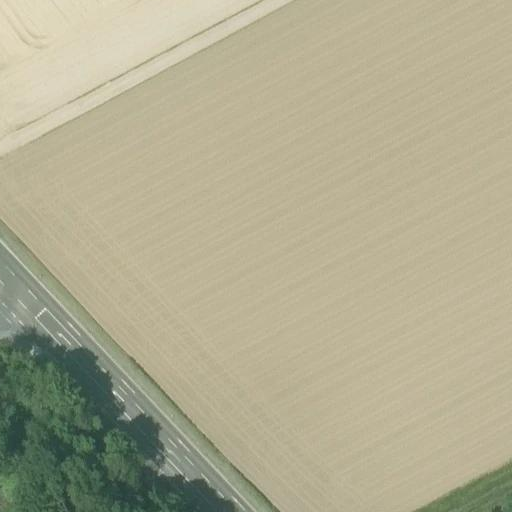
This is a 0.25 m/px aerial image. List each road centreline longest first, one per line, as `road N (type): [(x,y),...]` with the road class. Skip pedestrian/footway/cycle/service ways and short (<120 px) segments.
road 1 (track): [(0,151),(282,0)]
road 2 (tertiary): [(221,511),(31,308)]
